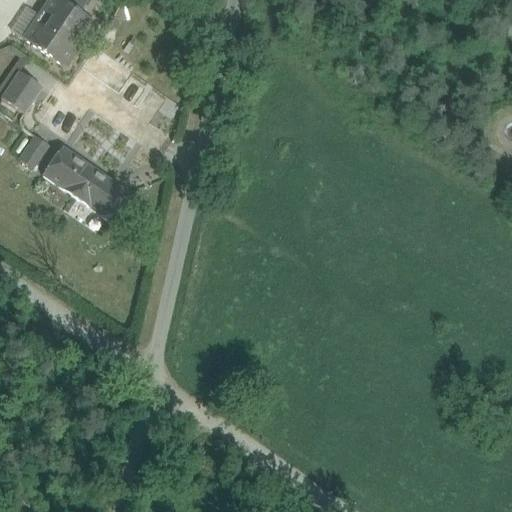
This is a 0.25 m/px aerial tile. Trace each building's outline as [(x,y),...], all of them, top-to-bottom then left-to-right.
[(70,10),(55,0),(52,0),(40,19),(24,42),(64,70),(94,27),(85,21),(70,10)] [(55,0),(70,10),(77,0),(55,0)] [(77,0),(70,10),(85,21),(99,0),(77,0)] [(24,42),(40,19),(28,10),(11,34),(24,42)] [(0,101),(0,102),(19,75),(22,70),(11,63),(0,78),(0,101)] [(0,102),(24,117),(42,91),(19,75),(0,102)] [(47,149),(34,140),(19,164),(32,172),(47,149)] [(51,184),(71,156),(61,150),(42,177),(51,184)] [(127,195),(71,156),(51,184),(107,224),(127,195)]
